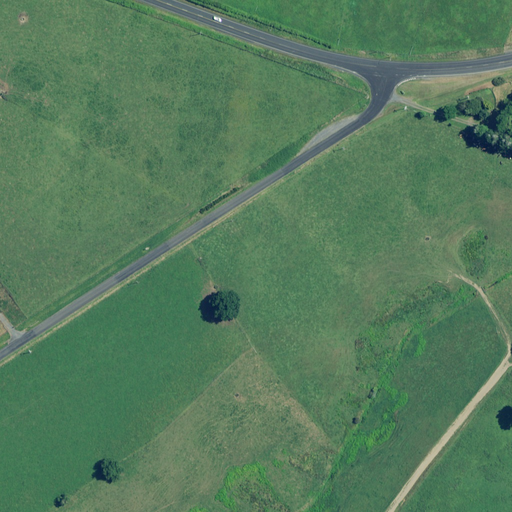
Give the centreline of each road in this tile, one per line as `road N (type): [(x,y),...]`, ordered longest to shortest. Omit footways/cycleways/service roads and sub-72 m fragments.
road 1 (unclassified): [(0,360),(362,122),(378,106),(387,68)]
road 2 (tertiary): [(387,68),(309,54),(156,0)]
road 3 (tertiary): [(511,59),(387,68)]
